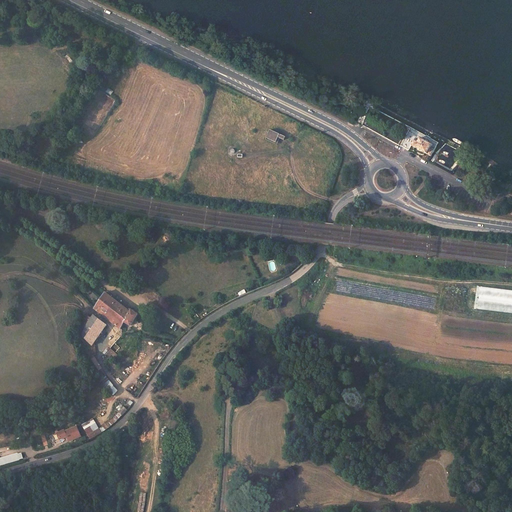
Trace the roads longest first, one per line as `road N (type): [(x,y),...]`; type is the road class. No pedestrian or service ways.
road 1 (tertiary): [(370,190),(340,202),(321,247),(297,274),(203,323),(115,429),(0,473)]
road 2 (track): [(138,404),(99,361),(109,324),(65,289),(24,274),(0,277)]
road 3 (primary): [(387,164),(321,118),(222,74)]
road 4 (primary): [(222,74),(341,136),(371,171)]
road 5 (primary): [(67,0),(222,74)]
